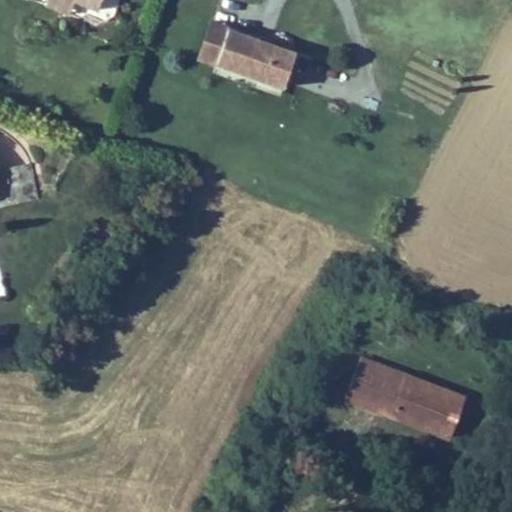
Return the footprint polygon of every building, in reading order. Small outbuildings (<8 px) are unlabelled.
[(67,15),(73,1),(69,0),(45,0),(43,5),(67,15)] [(69,0),(73,1),(95,10),(99,0),(69,0)] [(284,97),(298,55),(210,23),(194,64),(284,97)] [(0,207),(36,198),(27,164),(0,171),(0,207)] [(379,293),(367,286),(353,312),(364,318),(379,293)] [(462,399),(360,362),(347,399),(449,435),(462,399)]
